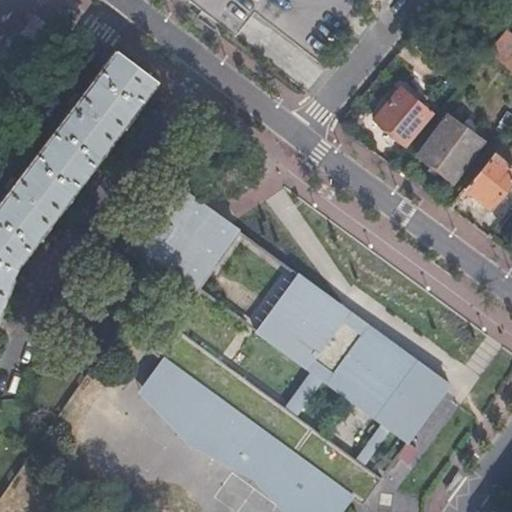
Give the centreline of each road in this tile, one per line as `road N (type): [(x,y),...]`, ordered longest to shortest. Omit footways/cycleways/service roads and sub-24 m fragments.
road 1 (residential): [(0,368),(32,277),(191,56)]
road 2 (residential): [(511,293),(296,138)]
road 3 (residential): [(119,0),(0,162)]
road 4 (unclassified): [(296,138),(419,0)]
road 5 (residential): [(296,138),(191,56)]
